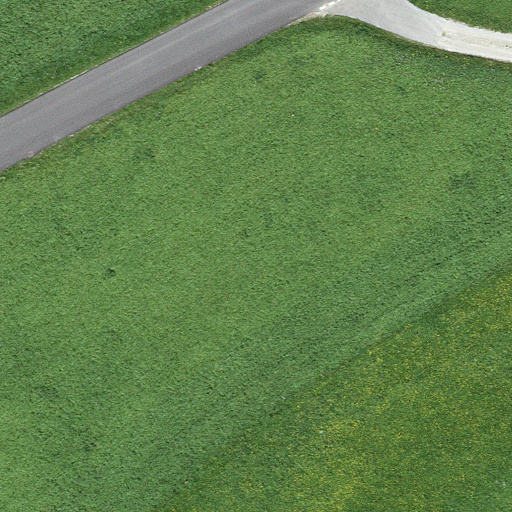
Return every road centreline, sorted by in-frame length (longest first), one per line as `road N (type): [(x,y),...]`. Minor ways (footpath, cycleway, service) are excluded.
road 1 (tertiary): [(0,150),(293,0)]
road 2 (track): [(369,0),(432,29),(511,46)]
